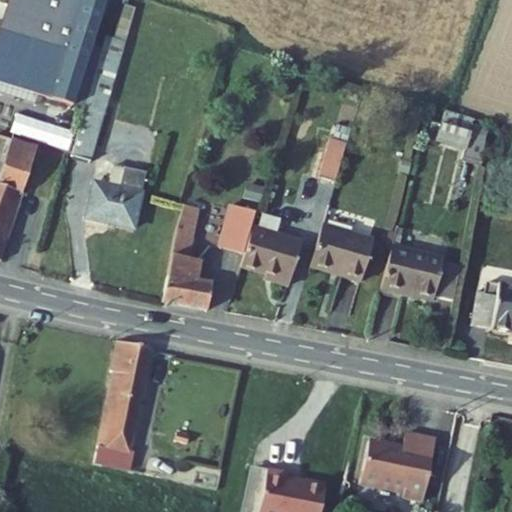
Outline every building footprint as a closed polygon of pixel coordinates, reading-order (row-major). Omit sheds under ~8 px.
[(1,0),(0,4),(0,77),(67,98),(98,0),(1,0)] [(108,9),(65,149),(81,155),(125,16),(108,9)] [(464,158),(468,130),(471,115),(458,113),(460,107),(430,97),(419,130),(447,139),(445,154),(464,158)] [(13,129),(64,146),(70,129),(19,111),(13,129)] [(0,235),(31,139),(5,131),(0,148),(0,235)] [(332,176),(343,137),(327,133),(316,171),(332,176)] [(401,157),(389,154),(386,171),(398,173),(401,157)] [(103,214),(101,221),(128,227),(142,171),(109,163),(104,183),(91,180),(84,210),(103,214)] [(174,201),(166,231),(161,298),(205,307),(210,282),(194,278),(198,258),(186,255),(188,204),(174,201)] [(228,202),(216,244),(241,251),(249,223),(253,209),(228,202)] [(286,281),(298,239),(298,237),(249,223),(241,251),(238,262),(270,271),(269,276),(286,281)] [(318,225),(306,267),(352,279),(363,237),(318,225)] [(382,241),(373,283),(422,296),(432,255),(382,241)] [(469,287),(465,323),(500,331),(498,339),(511,341),(511,287),(483,281),(481,290),(469,287)] [(73,445),(68,463),(124,474),(130,452),(123,450),(148,355),(110,349),(104,371),(110,373),(103,397),(113,398),(101,450),(73,445)] [(172,424),(171,435),(185,438),(188,428),(172,424)] [(366,435),(357,477),(401,486),(399,493),(420,498),(435,436),(404,428),(400,442),(366,435)] [(284,475),(263,471),(255,511),(316,511),(322,485),(283,480),(284,475)]
